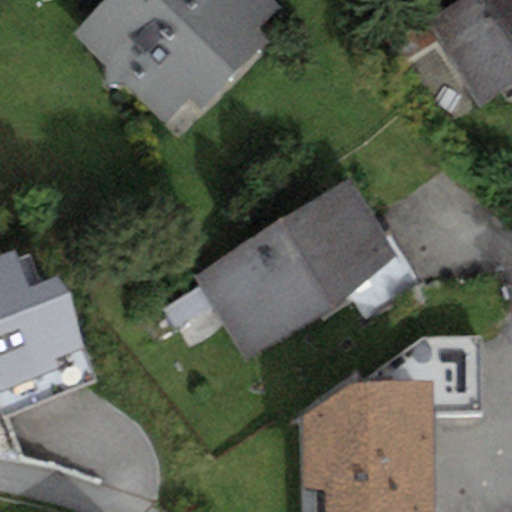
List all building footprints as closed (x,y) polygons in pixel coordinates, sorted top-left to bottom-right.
[(265,24),(239,0),(115,0),(73,44),(163,131),(265,24)] [(511,0),(459,0),(426,20),(477,103),(511,81),(511,0)] [(339,194),(197,282),(242,354),(384,266),(339,194)] [(0,365),(22,357),(0,296),(0,365)] [(430,345),(434,417),(483,414),(479,343),(430,345)] [(422,511),(414,396),(297,405),(304,511),(422,511)]
